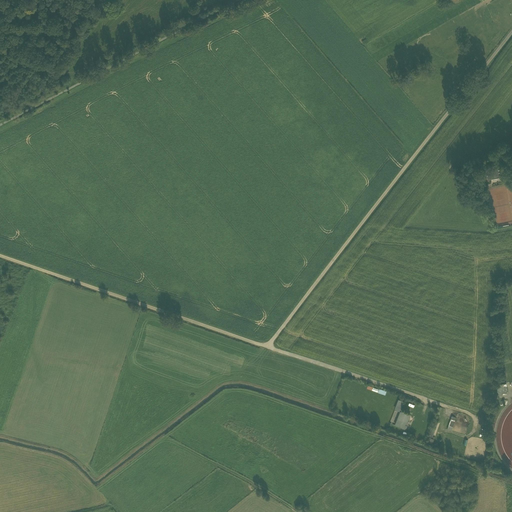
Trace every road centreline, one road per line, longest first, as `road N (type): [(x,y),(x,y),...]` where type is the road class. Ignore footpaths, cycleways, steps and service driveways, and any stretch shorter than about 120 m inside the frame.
road 1 (unclassified): [(511,30),(262,343),(481,417)]
road 2 (track): [(262,343),(0,256)]
road 3 (track): [(69,74),(180,16),(191,0)]
